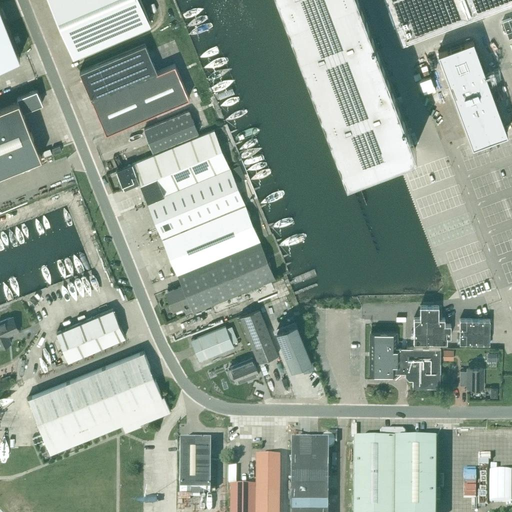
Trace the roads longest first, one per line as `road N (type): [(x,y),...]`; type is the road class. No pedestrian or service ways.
road 1 (unclassified): [(511,411),(251,411),(195,402),(167,369),(18,0)]
road 2 (unknown): [(511,121),(452,162),(511,308)]
